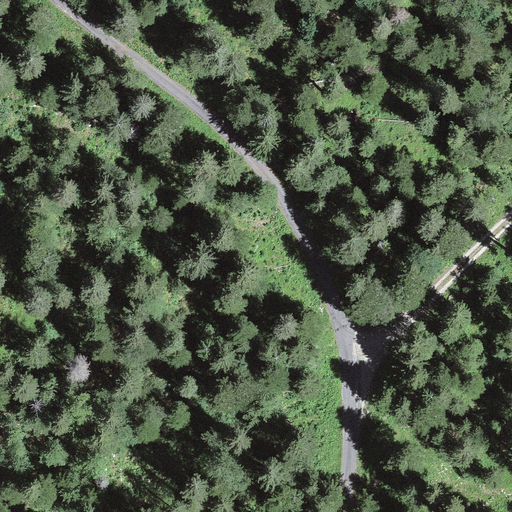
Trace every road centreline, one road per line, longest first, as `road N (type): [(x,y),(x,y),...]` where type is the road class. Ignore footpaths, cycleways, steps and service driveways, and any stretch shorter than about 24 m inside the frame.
road 1 (track): [(349,375),(337,310),(317,263),(263,173),(209,117),(59,0)]
road 2 (track): [(511,215),(349,375)]
road 3 (track): [(349,375),(346,511)]
